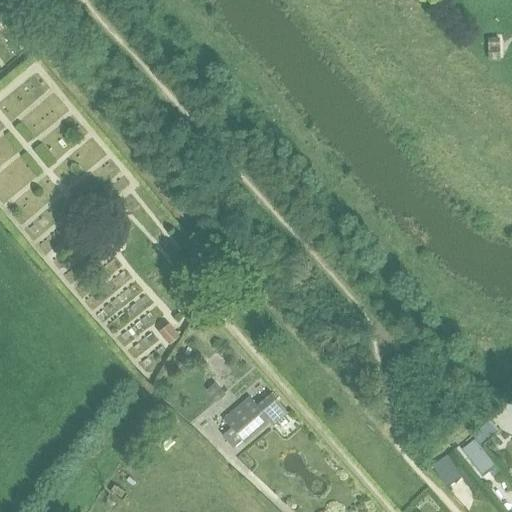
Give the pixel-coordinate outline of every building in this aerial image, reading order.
[(500,38),(488,38),(488,59),(500,59),(500,38)] [(170,346),(179,338),(168,325),(159,333),(170,346)] [(216,383),(208,391),(218,402),(226,395),(216,383)] [(248,395),(222,417),(230,427),(241,440),(244,443),(268,423),(272,427),(288,414),(270,393),(256,405),(248,395)] [(482,447),(500,432),(492,423),(475,438),(482,447)] [(241,440),(230,427),(223,433),(234,446),(241,440)] [(473,441),(461,451),(482,478),(495,468),(473,441)] [(447,488),(462,479),(449,458),(434,469),(447,488)]
